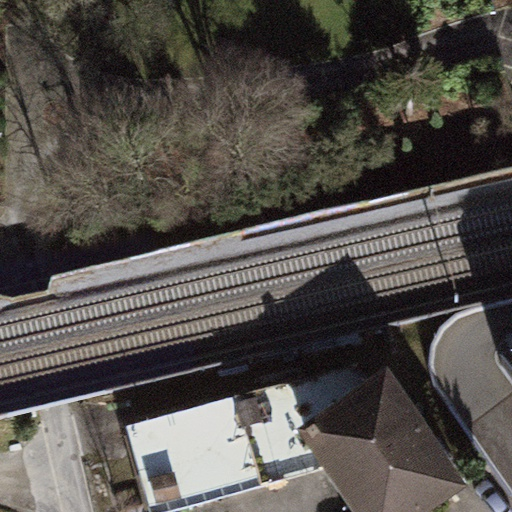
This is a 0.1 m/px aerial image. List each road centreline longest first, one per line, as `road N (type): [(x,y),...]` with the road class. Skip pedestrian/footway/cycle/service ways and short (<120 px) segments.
road 1 (residential): [(11,248),(45,133),(501,60)]
road 2 (residential): [(86,511),(39,295),(11,248)]
